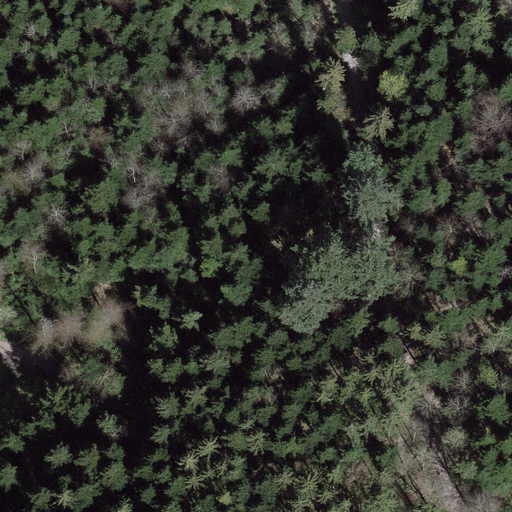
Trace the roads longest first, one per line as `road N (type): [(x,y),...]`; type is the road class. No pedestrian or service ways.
road 1 (track): [(362,0),(390,255),(483,511)]
road 2 (track): [(351,511),(158,409),(0,345)]
